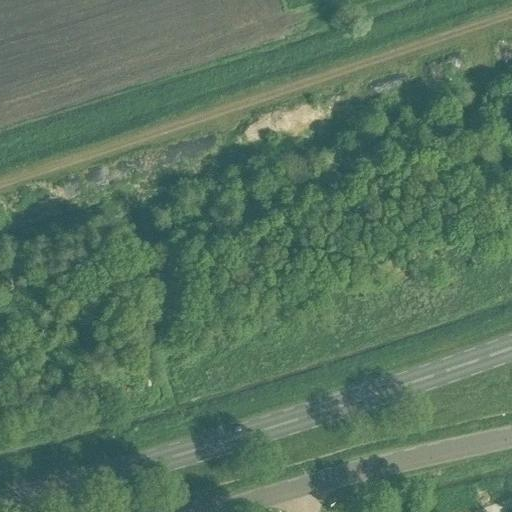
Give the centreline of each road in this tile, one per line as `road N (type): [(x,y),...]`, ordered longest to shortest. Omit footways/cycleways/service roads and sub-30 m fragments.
road 1 (track): [(511,17),(0,186)]
road 2 (primary): [(0,507),(226,444),(511,350)]
road 3 (tertiary): [(300,489),(511,437)]
